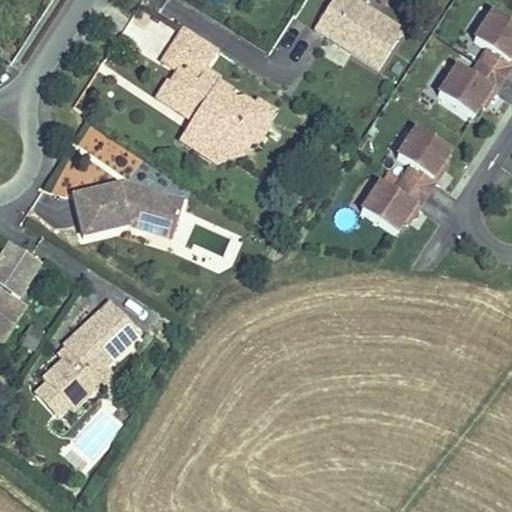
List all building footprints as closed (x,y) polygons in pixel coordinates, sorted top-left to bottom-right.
[(511,0),(485,0),(511,17),(511,0)] [(367,54),(305,16),(283,53),(294,60),(298,53),(323,68),(319,75),(345,90),(367,54)] [(423,87),(404,116),(439,138),(447,127),(452,118),(456,120),(484,77),(480,75),(486,66),(493,54),(459,32),(440,61),(453,69),(437,96),(423,87)] [(177,92),(191,72),(158,49),(136,80),(156,94),(150,103),(145,100),(133,118),(167,141),(170,136),(177,140),(171,149),(174,151),(173,159),(191,172),(203,172),(211,161),(219,166),(224,170),(239,150),(219,134),(222,128),(211,121),(204,126),(193,118),(197,113),(188,106),(191,101),(177,92)] [(294,60),(319,75),(323,68),(298,53),(294,60)] [(484,77),(490,68),(486,66),(480,75),(484,77)] [(450,129),(456,120),(452,118),(447,127),(450,129)] [(227,121),(222,128),(219,134),(239,150),(248,135),(227,121)] [(170,136),(167,141),(151,164),(181,184),(207,185),(219,166),(211,161),(203,172),(191,172),(173,159),(174,151),(171,149),(177,140),(170,136)] [(379,239),(407,196),(403,193),(409,184),(416,173),(382,150),(363,179),(377,188),(360,214),(346,205),(327,235),(362,257),(370,245),(376,236),(379,239)] [(407,196),(413,187),(409,184),(403,193),(407,196)] [(124,249),(148,255),(157,225),(116,216),(106,218),(103,207),(53,221),(63,261),(104,257),(121,262),(124,249)] [(374,248),(379,239),(376,236),(370,245),(374,248)] [(145,267),(148,255),(124,249),(121,262),(145,267)] [(0,304),(11,287),(0,279),(0,304)] [(105,362),(75,324),(27,362),(34,370),(9,389),(13,394),(1,404),(24,434),(37,424),(40,429),(65,409),(57,399),(105,362)]
